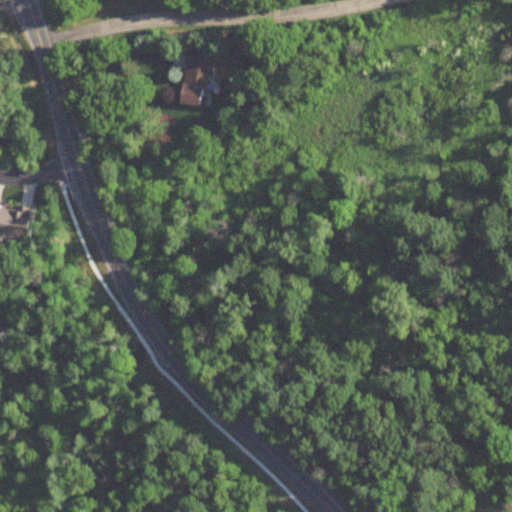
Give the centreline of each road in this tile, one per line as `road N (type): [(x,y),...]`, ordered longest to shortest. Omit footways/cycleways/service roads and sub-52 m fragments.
road 1 (residential): [(330,511),(198,389),(148,326),(79,165),(27,0)]
road 2 (residential): [(389,0),(356,9),(108,25),(40,48)]
